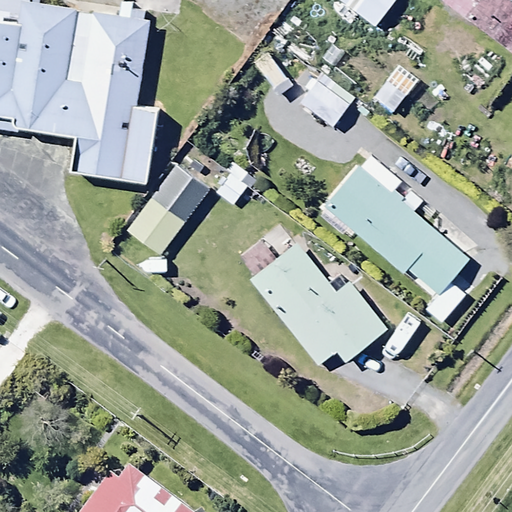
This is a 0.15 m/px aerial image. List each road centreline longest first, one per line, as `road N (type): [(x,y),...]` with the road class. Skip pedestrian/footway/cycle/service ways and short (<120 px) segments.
road 1 (residential): [(349,511),(0,247)]
road 2 (unclassified): [(410,511),(511,376)]
